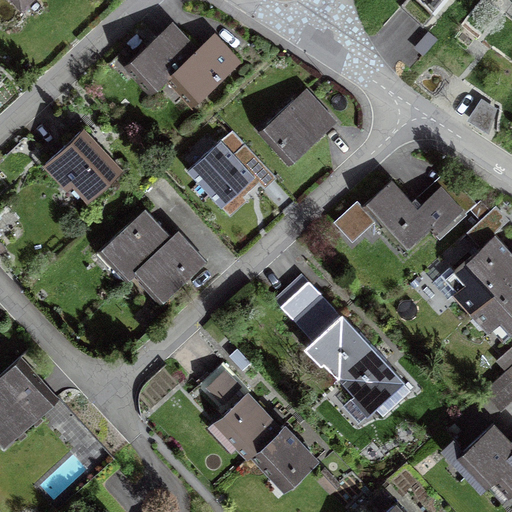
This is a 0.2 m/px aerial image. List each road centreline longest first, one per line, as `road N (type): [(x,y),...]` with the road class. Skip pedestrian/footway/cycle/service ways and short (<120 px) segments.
road 1 (residential): [(107,399),(417,110)]
road 2 (residential): [(0,129),(136,0)]
road 3 (residential): [(107,399),(0,278)]
